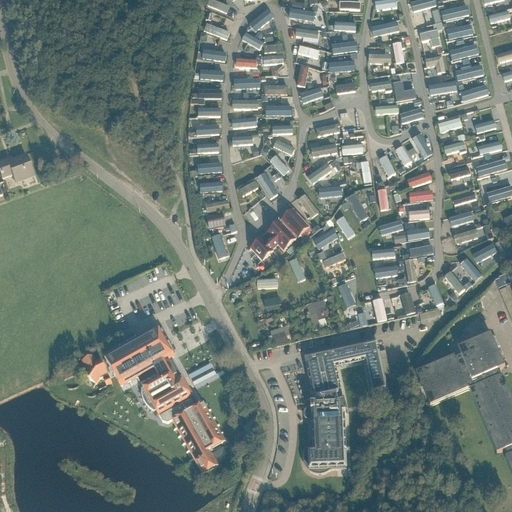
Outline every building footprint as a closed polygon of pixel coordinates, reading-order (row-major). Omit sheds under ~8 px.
[(270,37),(263,38),(265,45),(271,43),(270,37)] [(7,162),(0,164),(0,175),(2,181),(12,178),(15,186),(33,179),(25,158),(8,164),(7,162)] [(281,222),(297,240),(308,230),(292,212),(281,222)] [(207,219),(209,231),(225,228),(222,216),(207,219)] [(295,241),(279,224),(267,235),(270,239),(277,247),(283,253),(295,241)] [(326,227),(322,231),(326,236),(331,231),(326,227)] [(261,240),(250,250),(262,263),(274,252),(273,251),(277,247),(270,239),(265,244),(261,240)] [(311,248),(306,250),(311,259),(315,257),(311,248)] [(499,280),(494,282),(498,291),(511,285),(507,276),(498,279),(499,280)] [(469,284),(463,289),(466,292),(472,287),(469,284)] [(511,303),(506,289),(499,292),(511,322),(511,303)] [(453,295),(449,298),(454,303),(457,300),(453,295)] [(313,306),(307,308),(313,327),(319,325),(319,326),(320,329),(327,327),(324,315),(327,314),(323,302),(312,305),(313,306)] [(157,328),(104,358),(121,388),(137,379),(143,389),(141,390),(141,391),(141,394),(142,398),(143,401),(145,405),(148,407),(151,410),(153,412),(154,413),(156,412),(162,423),(167,425),(173,422),(203,475),(229,461),(223,450),(210,457),(208,452),(224,443),(202,405),(198,407),(172,359),(173,358),(171,355),(175,353),(162,330),(159,332),(157,328)] [(287,328),(271,333),(275,348),(291,342),(290,338),(287,328)] [(452,357),(414,374),(428,407),(467,391),(495,456),(503,452),(506,458),(504,459),(511,478),(511,402),(500,376),(497,377),(495,372),(503,368),(489,335),(456,349),(460,357),(453,360),(452,357)] [(304,458),(304,460),(306,467),(309,471),(313,474),(317,475),(320,475),(324,474),(327,472),(331,471),(346,471),(344,409),(342,409),(340,403),(342,402),(335,369),(364,362),(371,396),(374,395),(387,392),(376,343),(304,359),(314,405),(311,405),(311,411),(308,411),(304,413),(304,417),(306,419),(311,420),(312,439),(312,442),(310,447),(308,450),(306,453),(305,455),(304,458)] [(93,358),(82,363),(86,371),(83,376),(96,386),(100,380),(103,379),(106,387),(112,385),(101,361),(96,364),(93,358)] [(239,454),(235,460),(242,464),(246,458),(239,454)]
